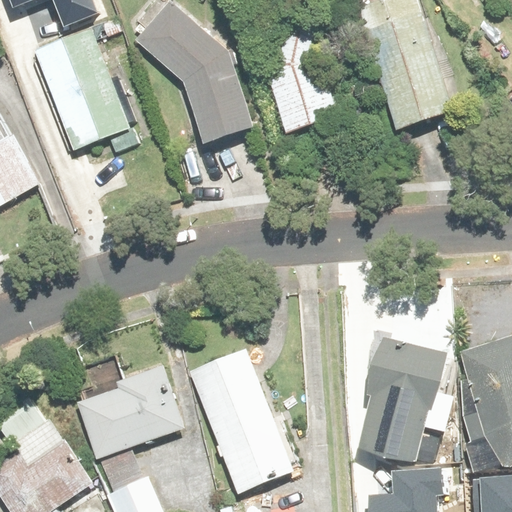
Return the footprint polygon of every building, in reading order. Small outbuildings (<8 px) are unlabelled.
[(466,118),(426,0),(396,0),(364,11),(406,138),(466,118)] [(243,52),(180,2),(144,44),(194,88),(214,147),(268,129),(243,52)] [(325,7),(260,29),(299,143),(364,121),(325,7)] [(142,130),(100,27),(40,52),(29,26),(12,33),(49,125),(66,118),(82,155),(142,130)] [(0,212),(1,213),(49,185),(11,119),(0,125),(0,212)] [(462,358),(391,340),(378,395),(384,396),(370,453),(430,468),(443,414),(448,415),(462,358)] [(511,341),(467,357),(485,410),(463,417),(485,480),(511,470),(511,341)] [(252,351),(195,375),(248,499),(305,475),(252,351)] [(126,390),(84,406),(117,494),(115,495),(121,511),(169,511),(157,479),(150,482),(138,452),(196,429),(172,367),(124,385),(126,390)] [(0,486),(18,511),(65,511),(102,486),(56,419),(52,422),(34,396),(0,419),(0,420),(23,452),(0,468),(0,486)]
